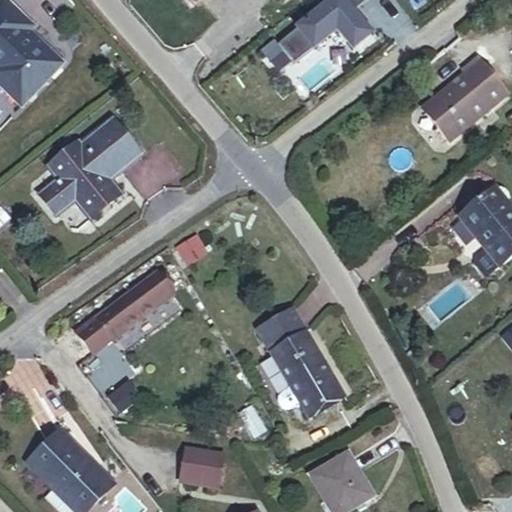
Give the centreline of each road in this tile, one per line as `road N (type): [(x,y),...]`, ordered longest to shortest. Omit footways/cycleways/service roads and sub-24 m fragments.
road 1 (residential): [(257,167),(399,384),(457,511)]
road 2 (residential): [(257,167),(0,351)]
road 3 (residential): [(475,0),(257,167)]
road 4 (residential): [(103,0),(257,167)]
